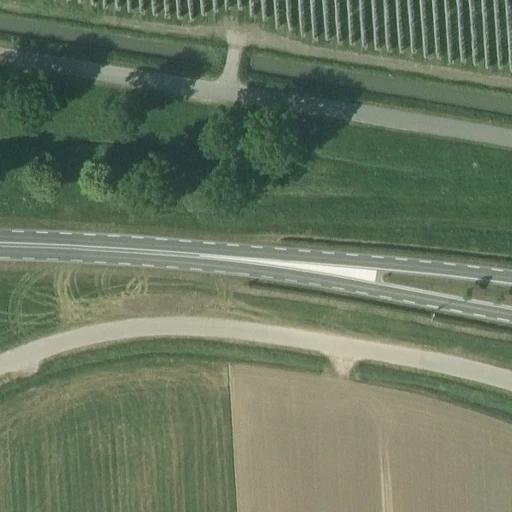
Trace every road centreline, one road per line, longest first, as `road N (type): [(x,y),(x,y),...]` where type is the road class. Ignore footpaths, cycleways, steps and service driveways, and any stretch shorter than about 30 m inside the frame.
road 1 (unclassified): [(511,383),(414,358),(199,327),(123,329),(0,367)]
road 2 (unclassified): [(0,55),(511,136)]
road 3 (primary): [(81,249),(511,315)]
road 4 (primary): [(511,279),(231,250),(81,249)]
